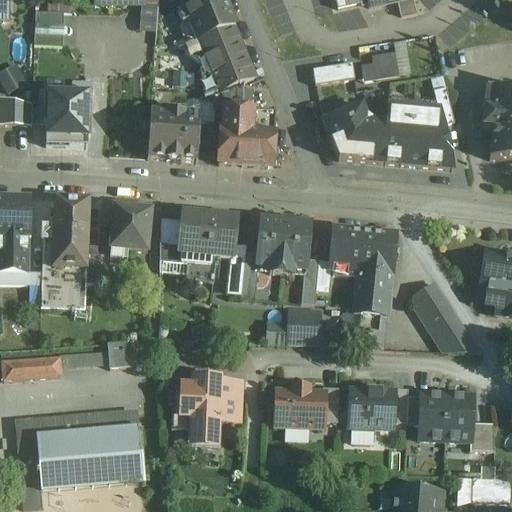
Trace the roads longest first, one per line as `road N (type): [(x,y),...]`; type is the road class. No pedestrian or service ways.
road 1 (residential): [(0,179),(87,177),(318,199)]
road 2 (residential): [(245,0),(318,199)]
road 3 (residential): [(318,199),(511,216)]
